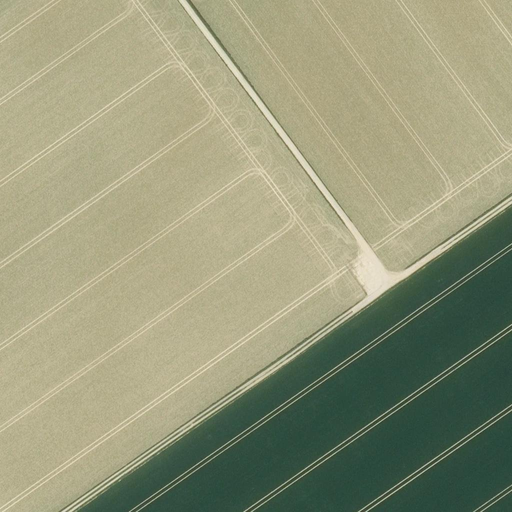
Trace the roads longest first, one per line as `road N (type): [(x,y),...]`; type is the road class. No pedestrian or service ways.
road 1 (track): [(69,511),(393,284)]
road 2 (track): [(393,284),(181,0)]
road 3 (track): [(393,284),(511,200)]
